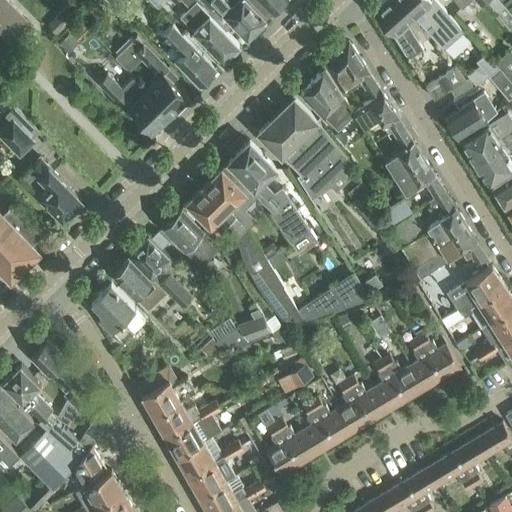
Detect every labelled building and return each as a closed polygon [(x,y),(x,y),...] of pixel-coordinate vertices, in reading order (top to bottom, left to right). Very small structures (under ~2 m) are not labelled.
[(0,0),(0,46),(28,19),(27,18),(26,19),(7,0),(0,0)] [(107,0),(96,0),(93,3),(101,11),(110,2),(107,0)] [(225,29),(211,14),(196,0),(183,0),(189,6),(180,15),(223,59),(239,43),(225,29)] [(196,0),(211,14),(219,6),(247,35),(257,26),(260,26),(264,21),(264,18),(267,16),(251,0),(196,0)] [(251,0),(267,16),(274,8),(276,10),(282,4),(281,2),(282,0),(251,0)] [(413,14),(401,0),(379,0),(378,1),(396,29),(394,34),(408,57),(423,47),(406,20),(413,14)] [(443,47),(450,41),(463,30),(437,0),(401,0),(413,14),(443,47)] [(505,5),(499,0),(455,0),(461,7),(469,0),(479,0),(481,2),(484,0),(486,0),(497,12),(505,5)] [(66,6),(48,24),(57,34),(76,15),(66,6)] [(215,66),(201,52),(172,22),(162,32),(182,52),(175,59),(199,83),(215,66)] [(68,33),(60,42),(70,52),(78,43),(68,33)] [(172,112),(179,105),(179,101),(188,93),(173,78),(177,75),(137,34),(115,55),(130,69),(141,57),(149,65),(153,60),(160,68),(153,75),(156,78),(147,87),(172,112)] [(381,89),(371,72),(351,42),(350,42),(346,42),(345,41),(324,61),(326,64),(344,92),(361,81),(371,96),(381,89)] [(511,80),(511,51),(509,48),(495,60),(486,51),(501,68),(509,77),(511,80)] [(480,64),(468,74),(476,84),(490,75),(501,68),(486,51),(476,60),(480,64)] [(326,64),(300,90),(314,104),(322,112),(335,125),(354,107),(353,107),(344,92),(326,64)] [(434,97),(450,87),(464,78),(456,65),(426,84),(434,97)] [(509,77),(501,68),(490,75),(499,86),(509,77)] [(108,71),(98,81),(103,86),(104,85),(120,102),(134,116),(138,113),(152,128),(161,119),(164,119),(172,112),(147,87),(135,74),(122,86),(108,71)] [(456,96),(473,86),(473,85),(468,76),(464,78),(450,87),(456,96)] [(371,96),(353,107),(354,107),(365,124),(377,117),(378,116),(383,123),(387,121),(403,146),(397,149),(385,157),(396,173),(406,190),(420,182),(422,185),(426,182),(434,195),(427,199),(427,200),(438,217),(428,223),(430,227),(443,247),(448,256),(461,248),(466,257),(471,254),(477,262),(489,259),(466,222),(445,189),(423,155),(403,123),(381,89),(371,96)] [(462,104),(445,114),(459,136),(460,135),(476,125),(487,118),(496,109),(484,90),(481,92),(462,104)] [(349,162),(351,160),(317,118),(294,95),(277,113),(302,139),(304,137),(310,143),(290,162),(300,172),(297,174),(312,196),(331,185),(336,190),(355,172),(349,162)] [(14,104),(4,114),(10,121),(12,119),(15,122),(31,138),(39,130),(14,104)] [(475,161),(511,136),(511,116),(507,110),(488,122),(488,123),(462,140),(475,161)] [(259,130),(281,154),(290,162),(310,143),(304,137),(302,139),(277,113),(259,130)] [(15,122),(12,119),(10,121),(0,131),(0,135),(18,153),(32,139),(31,138),(15,122)] [(511,136),(475,161),(488,181),(511,165),(511,159),(507,152),(511,149),(511,136)] [(249,138),(228,159),(229,160),(243,175),(241,178),(257,195),(272,210),(270,211),(291,241),(292,240),(297,248),(316,236),(310,228),(282,185),(274,190),(262,178),(275,165),(249,138)] [(40,155),(31,165),(30,164),(21,173),(63,215),(65,213),(68,213),(73,209),(73,206),(81,197),(40,155)] [(243,175),(229,160),(205,183),(247,226),(247,225),(255,218),(244,207),(257,195),(241,178),(243,175)] [(511,172),(509,174),(492,185),(495,189),(495,191),(497,194),(499,195),(506,207),(507,206),(511,202),(511,172)] [(361,181),(347,191),(348,193),(353,199),(352,200),(377,231),(378,230),(386,239),(387,240),(385,242),(392,251),(400,244),(394,236),(394,235),(393,234),(385,224),(386,223),(369,202),(372,199),(361,181)] [(205,183),(188,200),(202,214),(210,222),(211,221),(221,231),(229,223),(238,233),(236,235),(238,239),(240,246),(242,254),(246,262),(250,271),(254,278),(258,285),(262,291),(266,297),(270,302),(275,308),(280,314),(285,319),(291,324),(306,320),(307,320),(298,306),(284,283),(267,256),(261,247),(247,225),(247,226),(205,183)] [(405,194),(380,209),(389,223),(413,208),(405,194)] [(0,267),(12,279),(41,251),(31,240),(37,234),(40,237),(45,232),(14,201),(9,205),(12,208),(6,214),(0,208),(0,267)] [(182,206),(162,225),(193,257),(194,256),(201,264),(219,246),(216,240),(182,206)] [(443,247),(430,227),(428,229),(416,210),(390,227),(401,246),(414,266),(443,247)] [(148,232),(130,251),(144,265),(150,271),(168,290),(177,299),(182,304),(193,293),(188,288),(188,289),(172,272),(179,264),(168,253),(162,246),(148,232)] [(273,239),(261,247),(267,256),(279,248),(273,239)] [(443,247),(414,266),(420,274),(438,263),(448,256),(443,247)] [(168,290),(150,271),(147,274),(130,256),(113,273),(149,310),(156,303),(168,290)] [(466,280),(449,290),(459,306),(465,315),(473,310),(470,305),(505,283),(492,263),(475,274),(466,280)] [(311,298),(298,306),(307,320),(333,310),(370,296),(353,270),(311,298)] [(365,279),(372,289),(383,282),(375,272),(365,279)] [(148,317),(136,306),(111,280),(91,299),(103,311),(99,315),(124,340),(134,331),(148,317)] [(511,294),(505,283),(470,305),(473,310),(474,313),(482,325),(511,305),(511,294)] [(481,325),(491,341),(492,340),(495,344),(511,332),(511,305),(482,325),(481,325)] [(459,306),(450,312),(456,321),(457,320),(465,315),(459,306)] [(262,311),(237,321),(240,325),(248,337),(273,329),(262,311)] [(216,337),(224,345),(248,337),(240,325),(239,326),(238,324),(216,337)] [(287,337),(281,325),(274,329),(280,340),(287,337)] [(431,339),(425,328),(417,333),(443,376),(461,365),(446,341),(438,346),(433,338),(431,339)] [(481,359),(497,348),(506,362),(511,358),(511,332),(495,344),(492,340),(491,341),(475,351),(481,359)] [(413,349),(418,358),(410,362),(425,386),(443,376),(417,333),(409,338),(415,348),(413,349)] [(224,345),(216,337),(216,338),(212,334),(200,346),(206,353),(217,350),(223,346),(224,345)] [(461,349),(472,342),(467,334),(456,341),(461,349)] [(47,337),(30,354),(44,368),(52,376),(66,391),(73,383),(67,377),(78,366),(70,353),(67,356),(59,348),(47,337)] [(295,340),(280,348),(279,348),(272,351),(276,357),(281,354),(283,357),(300,348),(295,340)] [(389,350),(381,354),(407,397),(425,386),(410,362),(402,367),(397,359),(395,360),(389,350)] [(389,408),(407,397),(381,354),(373,359),(380,369),(377,371),(383,379),(374,384),(389,408)] [(305,361),(289,371),(296,383),(312,373),(305,361)] [(21,362),(3,381),(17,395),(40,419),(39,420),(46,427),(78,460),(87,450),(78,441),(74,437),(65,428),(49,412),(53,409),(38,395),(35,398),(31,394),(42,383),(35,377),(21,362)] [(371,419),(389,408),(374,384),(366,389),(361,380),(359,382),(353,371),(345,376),(371,419)] [(168,378),(142,393),(154,413),(181,398),(192,392),(197,389),(187,372),(171,381),(169,377),(168,378)] [(339,380),(338,380),(344,391),(342,392),(347,400),(339,405),(353,429),(371,419),(345,376),(339,380)] [(0,385),(0,419),(13,432),(19,433),(33,419),(0,385)] [(335,440),(353,429),(339,405),(331,410),(326,402),(324,403),(318,393),(309,398),(335,440)] [(299,462),(317,451),(303,427),(295,431),(290,423),(288,424),(282,414),(278,407),(288,401),(285,396),(267,406),(274,419),(299,462)] [(216,397),(207,402),(213,413),(222,408),(219,402),(216,397)] [(154,413),(165,433),(192,418),(200,413),(198,409),(198,407),(195,402),(186,407),(181,398),(154,413)] [(317,451),(335,440),(309,398),(302,402),(308,412),(306,414),(312,421),(303,427),(317,451)] [(207,402),(198,407),(201,413),(202,414),(211,409),(207,402)] [(102,405),(78,441),(87,450),(93,443),(112,421),(102,405)] [(192,418),(165,433),(177,453),(203,437),(221,427),(213,413),(211,409),(202,414),(201,413),(192,418)] [(281,472),(299,462),(274,419),(266,423),(273,434),(271,435),(276,443),(267,448),(281,472)] [(511,434),(502,419),(482,431),(492,449),(503,442),(508,451),(509,450),(511,454),(511,434)] [(19,454),(44,480),(53,489),(74,465),(78,460),(50,431),(46,427),(19,454)] [(484,480),(477,469),(479,468),(474,460),(492,449),(482,431),(457,447),(478,483),(484,480)] [(0,456),(8,464),(19,454),(7,442),(0,435),(0,456)] [(188,473),(215,458),(203,437),(177,453),(188,473)] [(230,444),(235,453),(244,447),(239,439),(230,444)] [(93,443),(87,450),(78,460),(74,465),(90,493),(80,498),(84,505),(77,509),(78,511),(89,511),(88,509),(123,489),(111,468),(108,470),(93,443)] [(230,444),(222,449),(224,453),(227,457),(235,453),(230,444)] [(457,447),(431,462),(442,479),(456,471),(460,479),(462,479),(468,489),(478,483),(457,447)] [(215,458),(188,473),(199,493),(226,478),(235,472),(227,457),(224,453),(215,458)] [(431,462),(406,477),(426,511),(429,511),(436,508),(429,498),(431,497),(426,489),(442,479),(431,462)] [(426,511),(406,477),(388,488),(380,492),(391,510),(407,500),(412,508),(414,507),(416,511),(426,511)] [(232,489),(226,478),(199,493),(210,511),(212,511),(246,493),(243,488),(241,484),(232,489)] [(261,478),(252,483),(257,492),(266,487),(264,483),(263,482),(262,479),(261,478)] [(54,490),(53,489),(44,480),(25,499),(26,500),(36,509),(54,490)] [(246,493),(212,511),(256,511),(258,511),(249,497),(257,492),(252,483),(243,488),(246,493)] [(123,489),(88,509),(89,511),(128,511),(134,509),(123,489)] [(357,511),(387,511),(391,510),(380,492),(355,508),(357,511)] [(503,495),(489,504),(493,511),(511,511),(511,507),(505,494),(503,495)] [(1,511),(0,511),(35,511),(37,510),(36,509),(26,500),(17,510),(9,503),(1,511)]
